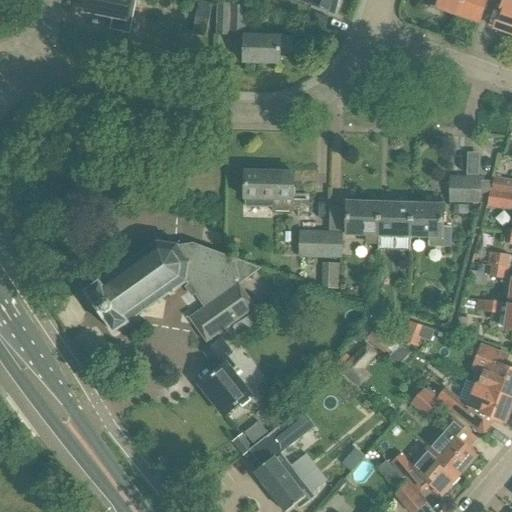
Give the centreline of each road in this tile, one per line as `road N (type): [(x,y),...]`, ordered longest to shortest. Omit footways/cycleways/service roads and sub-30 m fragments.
road 1 (tertiary): [(25,50),(107,99),(193,114),(259,113),(320,99),(356,63),(372,30)]
road 2 (primary): [(136,511),(0,322)]
road 3 (residential): [(511,80),(372,30)]
